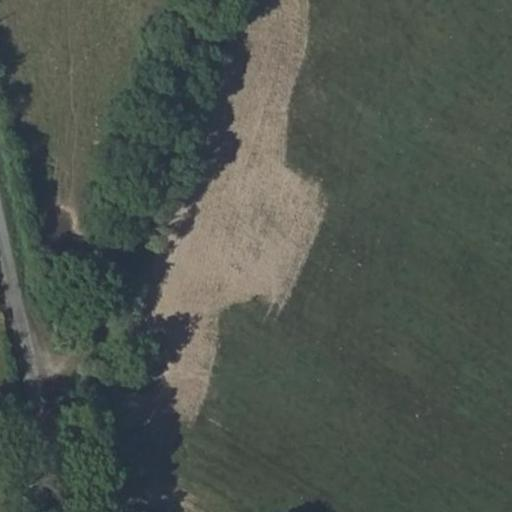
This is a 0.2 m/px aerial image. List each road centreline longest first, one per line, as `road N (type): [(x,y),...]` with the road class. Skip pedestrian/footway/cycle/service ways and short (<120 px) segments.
road 1 (track): [(38,428),(178,93),(206,0)]
road 2 (unclassified): [(54,511),(38,428),(32,289),(0,188)]
